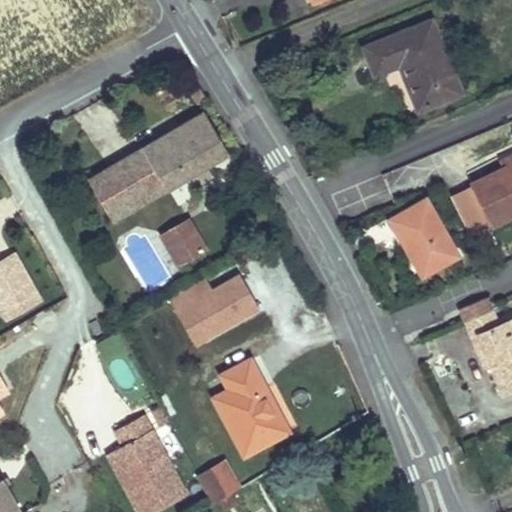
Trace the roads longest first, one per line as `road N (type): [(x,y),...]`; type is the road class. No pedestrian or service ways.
road 1 (tertiary): [(437,511),(341,277),(189,25)]
road 2 (residential): [(0,131),(189,25)]
